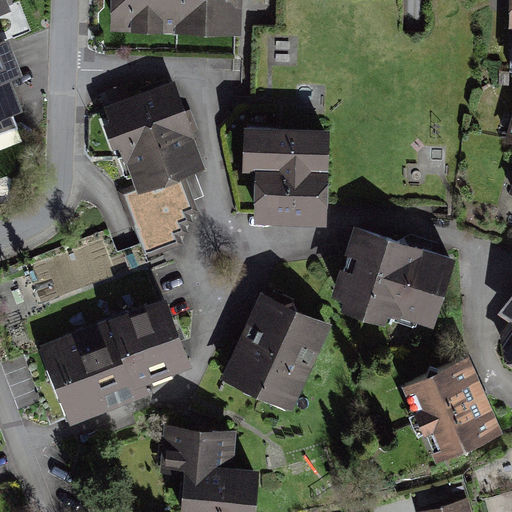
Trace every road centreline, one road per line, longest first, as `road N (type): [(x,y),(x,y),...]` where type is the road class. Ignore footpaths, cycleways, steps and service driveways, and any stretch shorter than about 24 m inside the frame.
road 1 (residential): [(70,69),(151,68),(183,78),(196,97),(223,234)]
road 2 (residential): [(228,299),(186,384),(17,445)]
road 3 (residential): [(247,246),(381,219),(492,264)]
road 4 (residential): [(70,69),(62,181),(42,218),(0,243)]
road 5 (residential): [(492,264),(484,337),(489,364),(511,391)]
